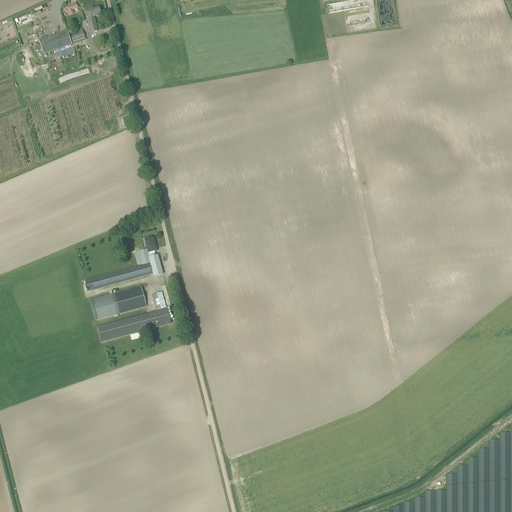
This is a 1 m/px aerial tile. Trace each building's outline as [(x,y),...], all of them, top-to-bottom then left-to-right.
[(365,0),(361,0),(327,5),(328,13),(367,7),(365,0)] [(74,4),(65,8),(69,17),(73,15),(71,11),(77,8),(75,3),(74,4)] [(86,10),(91,33),(97,31),(94,17),(100,15),(99,7),(86,10)] [(369,12),(343,16),(344,25),(353,24),(353,26),(349,27),(350,29),(347,30),(347,33),(373,29),(372,24),(365,25),(364,21),(370,20),(369,12)] [(83,31),(68,36),(67,32),(38,42),(43,55),(86,40),(83,31)] [(60,57),(75,53),(73,48),(58,53),(60,57)] [(153,277),(158,276),(162,275),(157,255),(152,257),(148,257),(147,253),(157,251),(154,238),(144,240),(147,250),(139,252),(139,255),(135,256),(137,266),(84,280),(87,293),(153,275),(153,277)] [(146,307),(141,287),(90,300),(95,321),(146,307)] [(156,311),(166,308),(162,292),(151,295),(156,311)] [(156,311),(97,327),(97,328),(101,343),(102,343),(130,335),(131,340),(139,338),(142,338),(141,337),(140,333),(160,327),(171,324),(171,323),(167,309),(156,311)]
